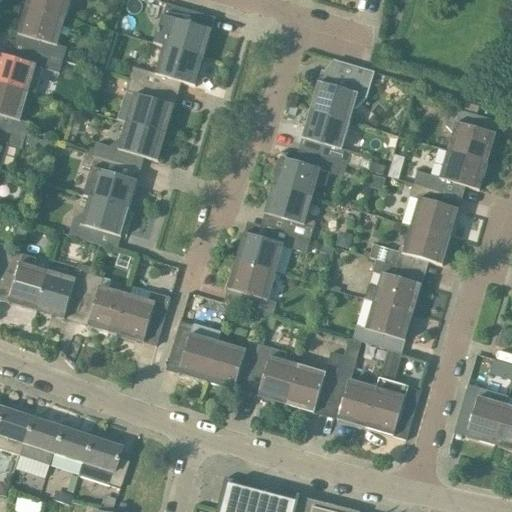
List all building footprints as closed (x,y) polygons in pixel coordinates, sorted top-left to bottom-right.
[(28,0),(26,8),(66,20),(71,0),(28,0)] [(164,49),(204,60),(212,32),(198,28),(202,15),(167,5),(164,18),(162,18),(154,45),(164,48),(164,49)] [(14,48),(63,62),(66,49),(58,47),(66,20),(26,8),(17,36),(31,40),(28,52),(14,47),(14,48)] [(0,87),(28,96),(37,68),(59,74),(63,62),(14,48),(11,59),(0,55),(0,87)] [(204,60),(164,49),(156,75),(133,69),(129,82),(164,92),(164,91),(178,95),(181,83),(195,88),(204,60)] [(350,125),(355,109),(367,98),(367,99),(375,74),(338,64),(331,88),(319,84),(310,113),(350,125)] [(164,92),(129,82),(126,94),(135,96),(127,124),(166,136),(175,107),(160,103),(164,92)] [(0,130),(25,138),(29,124),(21,122),(28,96),(0,87),(0,130)] [(447,153),(487,165),(496,136),(482,132),(486,119),(451,109),(446,127),(453,135),(448,153),(447,153)] [(350,125),(310,113),(302,140),(304,140),(300,152),(299,152),(347,166),(351,153),(342,151),(350,125)] [(92,157),(127,167),(141,171),(144,159),(158,163),(166,136),(127,124),(122,140),(120,140),(111,146),(110,148),(96,144),(92,156),(92,157)] [(0,172),(8,146),(22,150),(25,138),(0,130),(0,172)] [(347,166),(299,152),(295,163),(281,159),(273,188),(313,200),(317,185),(326,187),(330,175),(343,179),(347,166)] [(487,165),(447,153),(440,179),(417,173),(413,185),(448,196),(448,195),(462,199),(465,188),(480,192),(487,165)] [(127,167),(92,157),(92,156),(86,155),(83,168),(92,170),(84,198),(90,199),(89,200),(129,211),(137,183),(123,179),(127,167)] [(369,172),(383,176),(386,168),(372,164),(369,172)] [(411,229),(450,240),(459,211),(445,207),(448,196),(413,185),(410,198),(419,201),(411,229)] [(262,227),(310,241),(315,224),(307,222),(313,200),(273,188),(265,215),(279,219),(276,231),(262,227)] [(121,239),(129,211),(89,200),(85,214),(74,219),(68,237),(104,247),(107,235),(121,239)] [(310,241),(262,227),(258,239),(244,235),(235,264),(276,275),(284,247),(306,254),(310,241)] [(376,261),(411,271),(425,275),(428,263),(443,267),(450,240),(411,229),(405,246),(400,249),(399,253),(380,248),(376,261)] [(341,233),(337,245),(350,249),(354,237),(341,233)] [(334,250),(328,248),(326,255),(325,259),(332,261),(334,250)] [(0,287),(1,287),(11,253),(0,249),(0,287)] [(11,253),(1,287),(13,291),(8,305),(36,313),(48,273),(21,265),(24,257),(11,253)] [(374,304),(413,315),(422,287),(408,283),(411,271),(376,261),(373,274),(381,276),(378,288),(369,286),(365,301),(374,303),(374,304)] [(276,275),(235,264),(228,290),(241,294),(238,307),(273,318),(277,304),(268,302),(276,275)] [(48,273),(36,313),(65,321),(69,307),(80,310),(90,276),(78,273),(75,281),(48,273)] [(90,276),(80,310),(92,314),(88,328),(116,336),(127,296),(101,289),(103,280),(90,276)] [(127,296),(116,336),(144,344),(148,331),(160,334),(171,300),(151,294),(149,303),(127,296)] [(406,343),(413,315),(374,304),(366,330),(357,327),(353,341),(388,351),(392,339),(406,343)] [(179,375),(207,384),(218,344),(191,336),(194,327),(181,324),(170,358),(183,362),(179,375)] [(218,344),(207,384),(235,392),(239,378),(250,381),(260,347),(248,343),(246,352),(218,344)] [(260,347),(250,381),(262,385),(258,398),(286,407),(298,367),(284,363),(287,354),(273,351),(260,347)] [(298,367),(286,407),(314,415),(318,401),(330,405),(343,357),(331,354),(325,375),(298,367)] [(343,357),(330,405),(342,408),(338,422),(366,430),(377,390),(350,383),(357,361),(343,357)] [(511,382),(511,367),(507,366),(503,380),(511,382)] [(398,425),(410,428),(421,394),(397,387),(397,385),(391,383),(391,385),(379,381),(377,390),(366,430),(394,439),(398,425)] [(466,439),(495,447),(506,407),(479,399),(482,390),(468,386),(458,421),(470,425),(466,439)] [(506,407),(495,447),(511,451),(511,399),(509,399),(506,407)] [(0,450),(20,457),(32,421),(2,411),(0,417),(0,450)] [(32,421),(20,457),(49,467),(53,455),(61,431),(32,421)] [(61,431),(53,455),(82,465),(83,465),(91,441),(61,431)] [(91,441),(83,465),(82,465),(79,476),(119,491),(128,463),(117,459),(120,450),(91,441)] [(242,511),(249,486),(225,479),(216,511),(242,511)] [(0,483),(0,495),(5,498),(9,486),(0,483)] [(242,511),(268,511),(273,492),(249,486),(242,511)] [(52,501),(69,507),(72,497),(55,492),(52,501)] [(294,511),(298,499),(273,492),(268,511),(294,511)] [(12,511),(40,511),(42,502),(15,498),(12,511)] [(322,511),(298,506),(300,499),(298,499),(294,511),(322,511)]
